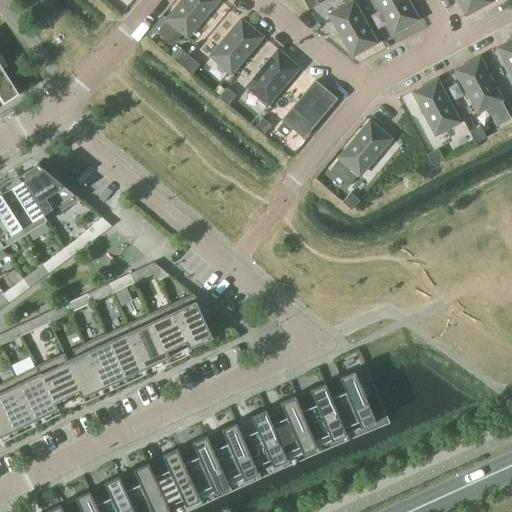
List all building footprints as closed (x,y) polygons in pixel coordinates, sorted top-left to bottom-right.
[(193,41),(226,1),(224,0),(188,0),(170,22),(193,41)] [(320,4),(317,0),(303,0),(309,10),(320,4)] [(411,0),(375,0),(397,39),(425,24),(411,0)] [(493,0),(457,0),(469,21),(497,6),(493,0)] [(359,1),(331,16),(355,60),(383,45),(359,1)] [(163,16),(147,36),(152,40),(157,33),(167,21),(165,20),(166,19),(163,16)] [(237,78),(269,39),(246,19),(213,59),(237,78)] [(167,21),(157,33),(173,46),(182,34),(167,21)] [(511,45),(500,52),(511,74),(511,45)] [(182,67),(190,57),(181,49),(173,59),(182,67)] [(305,71),(281,51),(249,89),(273,109),(305,71)] [(0,98),(2,97),(6,102),(18,94),(3,69),(6,67),(7,67),(8,66),(0,53),(0,98)] [(200,65),(190,57),(182,67),(192,75),(200,65)] [(480,61),(458,73),(478,111),(501,100),(480,61)] [(444,82),(416,96),(439,141),(467,127),(444,82)] [(312,139),(341,102),(318,84),(289,122),(312,139)] [(229,106),(237,96),(227,88),(219,98),(229,106)] [(501,100),(488,107),(492,116),(506,109),(501,100)] [(280,103),(263,124),(272,131),(289,111),(280,103)] [(399,142),(373,121),(341,161),(367,182),(399,142)] [(487,138),(481,127),(470,133),(476,144),(487,138)] [(444,160),(438,149),(427,155),(433,166),(444,160)] [(340,160),(330,172),(348,187),(358,176),(340,160)] [(17,176),(46,221),(81,199),(38,164),(20,176),(19,174),(17,176)] [(17,176),(0,186),(0,195),(25,235),(46,221),(17,176)] [(352,210),(360,201),(351,193),(343,202),(352,210)] [(25,235),(0,195),(0,242),(3,248),(25,235)] [(102,218),(88,230),(94,238),(111,226),(102,218)] [(74,241),(64,249),(69,257),(80,249),(74,241)] [(54,257),(44,264),(49,272),(60,264),(54,257)] [(159,280),(170,275),(155,262),(152,264),(159,280)] [(143,268),(130,274),(134,283),(148,277),(143,268)] [(34,271),(24,279),(29,287),(40,279),(34,271)] [(122,278),(109,284),(113,293),(126,287),(122,278)] [(14,287),(4,294),(9,302),(20,294),(14,287)] [(105,297),(101,288),(87,294),(92,303),(105,297)] [(193,294),(171,305),(190,348),(213,338),(205,320),(213,311),(193,294)] [(79,298),(66,304),(70,313),(83,307),(79,298)] [(171,305),(149,314),(169,357),(190,348),(171,305)] [(58,308),(45,314),(49,323),(62,317),(58,308)] [(169,357),(149,314),(128,324),(147,367),(169,357)] [(30,321),(17,327),(21,336),(34,330),(30,321)] [(147,367),(128,324),(106,334),(126,377),(147,367)] [(0,346),(13,340),(9,331),(0,335),(0,346)] [(106,334),(85,344),(104,387),(126,377),(106,334)] [(104,387),(85,344),(63,354),(83,397),(104,387)] [(83,397),(63,354),(37,366),(58,409),(59,408),(55,402),(79,391),(82,397),(83,397)] [(37,366),(15,377),(36,419),(58,409),(37,366)] [(362,429),(377,423),(355,371),(340,377),(346,392),(332,398),(344,428),(359,421),(362,429)] [(36,419),(15,377),(0,384),(0,399),(15,430),(36,419)] [(317,405),(302,411),(314,440),(329,434),(332,441),(347,435),(344,428),(332,398),(325,383),(310,390),(317,405)] [(287,417),(272,424),(285,453),(300,447),(303,454),(318,448),(314,440),(302,411),(296,396),(281,403),(287,417)] [(0,437),(15,430),(0,399),(0,437)] [(285,453),(272,424),(266,409),(251,416),(258,430),(243,437),(256,466),(270,460),(274,467),(288,460),(285,453)] [(228,443),(213,450),(226,479),(241,473),(244,480),(259,473),(256,466),(243,437),(236,422),(221,429),(228,443)] [(226,479),(213,450),(207,436),(192,442),(199,457),(184,463),(197,493),(212,486),(215,493),(230,487),(226,479)] [(170,470),(155,477),(168,506),(183,499),(186,507),(201,500),(197,493),(184,463),(178,449),(163,456),(170,470)] [(171,511),(168,506),(155,477),(148,462),(133,469),(140,484),(126,491),(135,511),(171,511)] [(111,498),(96,504),(100,511),(135,511),(126,491),(119,476),(104,483),(111,498)] [(82,511),(81,511),(100,511),(96,504),(90,490),(75,497),(82,511)]
